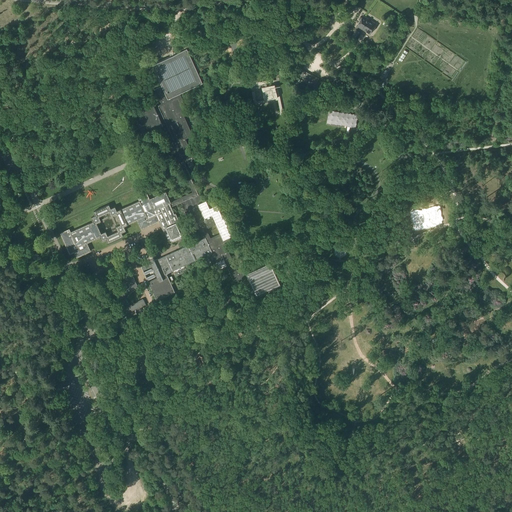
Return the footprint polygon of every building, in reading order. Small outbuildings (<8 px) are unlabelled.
[(360,21),(356,26),(370,35),(376,25),(363,16),(361,18),(360,17),(358,20),(360,21)] [(356,30),(351,38),(355,41),(360,33),(356,30)] [(403,54),(397,64),(400,66),(407,56),(403,54)] [(109,205),(94,212),(95,216),(91,218),(93,222),(70,232),(69,230),(60,233),(70,254),(74,252),(76,257),(90,251),(87,243),(100,237),(102,241),(106,239),(108,243),(123,237),(121,233),(126,231),(124,226),(137,221),(141,229),(159,221),(164,233),(165,233),(168,240),(173,241),(182,237),(183,233),(176,213),(174,214),(170,206),(181,202),(186,214),(191,212),(203,239),(154,261),(153,257),(148,259),(150,263),(147,264),(154,279),(148,282),(156,300),(174,292),(166,274),(208,255),(212,264),(224,259),(233,279),(236,278),(240,285),(250,281),(256,296),(280,286),(270,263),(247,273),(244,268),(237,271),(224,241),(234,236),(224,214),(221,215),(217,205),(209,208),(206,200),(203,202),(198,192),(197,192),(184,164),(191,161),(194,159),(185,139),(192,136),(183,116),(188,114),(179,94),(187,91),(184,84),(178,72),(171,57),(152,65),(159,80),(162,86),(154,89),(161,104),(154,107),(153,105),(134,114),(143,134),(163,125),(173,148),(166,151),(167,153),(168,156),(175,153),(193,192),(170,203),(165,192),(149,199),(147,194),(138,198),(139,201),(117,211),(115,207),(110,209),(109,205)] [(301,70),(298,76),(316,85),(318,79),(301,70)] [(275,85),(262,87),(264,100),(277,98),(275,87),(275,85)] [(254,91),(251,92),(254,105),(278,100),(280,113),(283,112),(279,93),(278,86),(275,87),(277,98),(264,100),(256,101),(254,91)] [(329,110),(327,123),(355,128),(357,115),(329,110)] [(127,282),(130,287),(126,289),(127,289),(126,290),(124,286),(112,291),(115,296),(119,294),(125,307),(124,307),(127,314),(145,305),(142,299),(130,305),(128,305),(124,295),(125,295),(138,289),(133,277),(129,279),(125,269),(120,271),(125,283),(127,282)]
